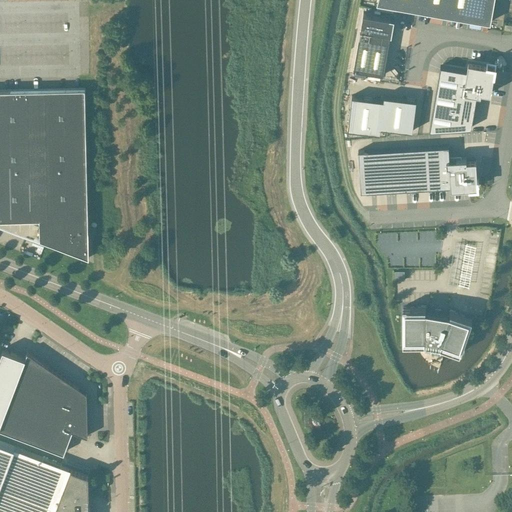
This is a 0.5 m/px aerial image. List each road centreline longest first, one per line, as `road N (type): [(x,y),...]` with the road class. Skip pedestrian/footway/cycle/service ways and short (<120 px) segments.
road 1 (unclassified): [(341,307),(334,258),(296,194),(304,0)]
road 2 (secondary): [(284,386),(227,350),(144,318)]
road 3 (secondary): [(144,318),(0,263)]
road 4 (unclassified): [(122,511),(119,368)]
road 5 (unclassified): [(0,296),(97,363),(119,368)]
road 6 (unclassified): [(494,210),(371,217)]
road 7 (unclassified): [(424,407),(480,385),(511,336)]
